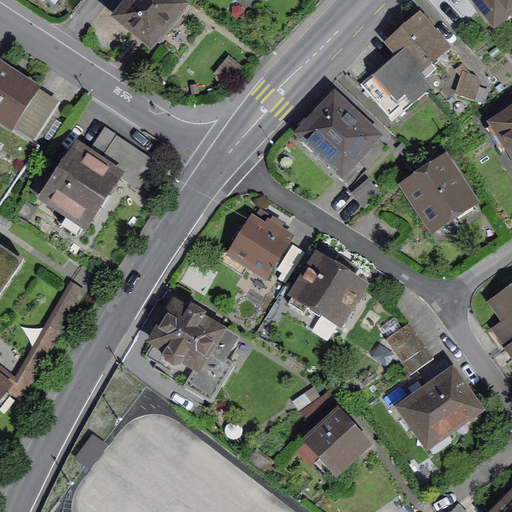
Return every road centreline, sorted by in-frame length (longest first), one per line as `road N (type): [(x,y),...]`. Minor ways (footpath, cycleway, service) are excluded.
road 1 (primary): [(223,156),(106,344),(21,511)]
road 2 (residential): [(444,299),(223,156)]
road 3 (primary): [(366,0),(223,156)]
road 4 (residential): [(56,56),(223,156)]
road 5 (residential): [(511,414),(444,299)]
